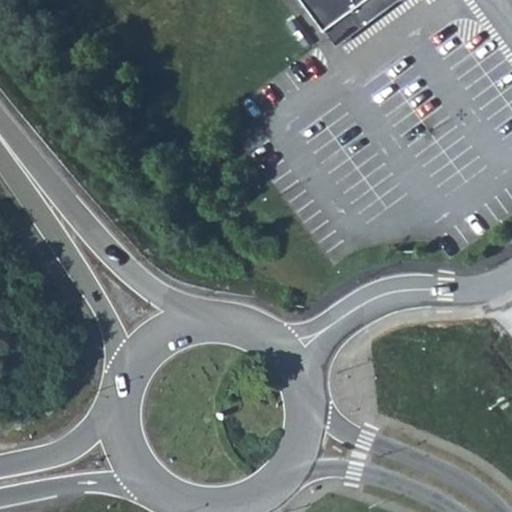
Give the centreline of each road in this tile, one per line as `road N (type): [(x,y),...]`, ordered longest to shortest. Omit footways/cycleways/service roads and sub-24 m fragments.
road 1 (residential): [(285,358),(387,291),(478,289),(511,275)]
road 2 (tertiary): [(506,511),(448,469),(303,396)]
road 3 (tertiary): [(294,464),(356,469),(457,511)]
road 4 (tertiary): [(70,222),(113,311),(124,381)]
road 5 (tertiary): [(205,323),(70,222)]
road 6 (trunk): [(0,496),(106,481),(149,490)]
road 7 (trunk): [(116,410),(68,448),(0,467)]
